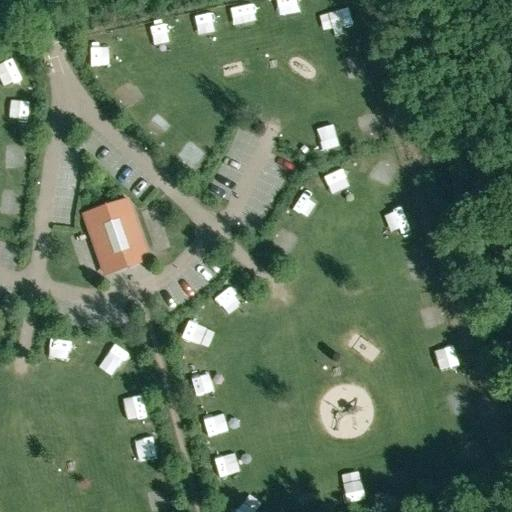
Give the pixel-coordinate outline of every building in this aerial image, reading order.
[(279,21),(296,20),(294,0),(286,0),(277,1),(279,21)] [(229,11),(234,32),(254,28),(249,7),(229,11)] [(330,19),(336,40),(354,34),(348,13),(330,19)] [(193,18),(195,36),(211,34),(209,16),(193,18)] [(164,25),(147,26),(148,48),(166,47),(164,25)] [(97,65),(105,45),(93,40),(85,60),(97,65)] [(0,62),(0,86),(20,78),(11,58),(0,62)] [(351,89),(370,80),(360,58),(341,67),(351,89)] [(124,77),(108,92),(124,109),(140,95),(124,77)] [(0,95),(0,121),(22,125),(26,100),(0,95)] [(153,141),(169,132),(158,113),(143,121),(153,141)] [(358,122),(361,144),(377,142),(374,119),(358,122)] [(319,157),(337,151),(331,130),(313,135),(319,157)] [(172,153),(189,172),(203,160),(186,141),(172,153)] [(22,143),(3,143),(3,169),(22,170),(22,143)] [(379,162),(369,179),(390,192),(400,175),(379,162)] [(322,179),(331,204),(348,197),(339,173),(322,179)] [(0,191),(0,210),(20,210),(19,190),(0,191)] [(303,223),(315,204),(300,194),(288,213),(303,223)] [(83,216),(105,276),(149,261),(127,200),(83,216)] [(393,220),(397,243),(416,241),(413,217),(393,220)] [(283,260),(296,244),(279,231),(267,247),(283,260)] [(419,294),(434,289),(425,265),(410,270),(419,294)] [(212,303),(228,322),(241,311),(226,292),(212,303)] [(421,317),(431,342),(449,335),(439,310),(421,317)] [(177,344),(204,357),(213,339),(185,326),(177,344)] [(46,341),(46,362),(66,362),(67,342),(46,341)] [(114,346),(98,370),(113,380),(128,355),(114,346)] [(452,355),(435,363),(445,384),(462,376),(452,355)] [(196,406),(215,401),(209,380),(190,385),(196,406)] [(221,421),(202,427),(209,450),(228,444),(221,421)] [(136,447),(141,469),(158,465),(153,443),(136,447)]
